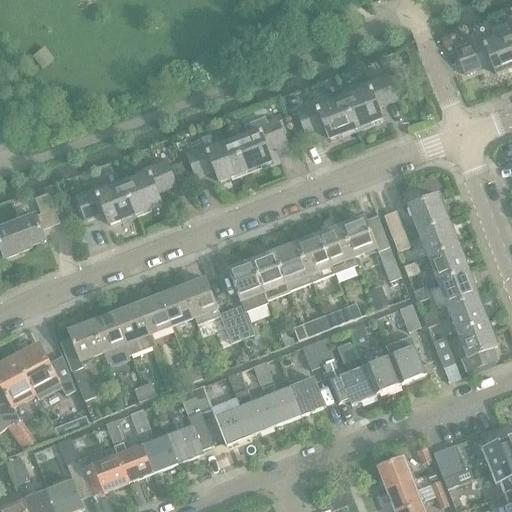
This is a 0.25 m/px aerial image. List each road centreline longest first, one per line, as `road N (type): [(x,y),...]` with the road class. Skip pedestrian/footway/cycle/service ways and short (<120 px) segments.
road 1 (secondary): [(0,319),(462,138)]
road 2 (unclassified): [(413,15),(0,174)]
road 3 (residential): [(281,473),(511,385)]
road 4 (residential): [(511,268),(462,138)]
road 5 (residential): [(462,138),(413,15)]
